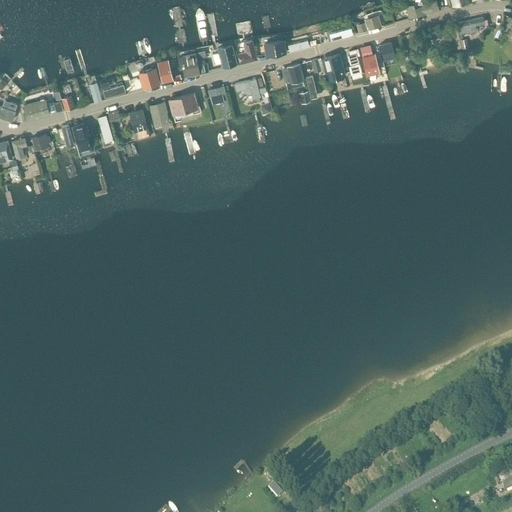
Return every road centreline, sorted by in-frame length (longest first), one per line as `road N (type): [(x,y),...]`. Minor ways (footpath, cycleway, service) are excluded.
road 1 (residential): [(511,10),(485,6),(0,129)]
road 2 (tertiary): [(374,511),(511,433)]
